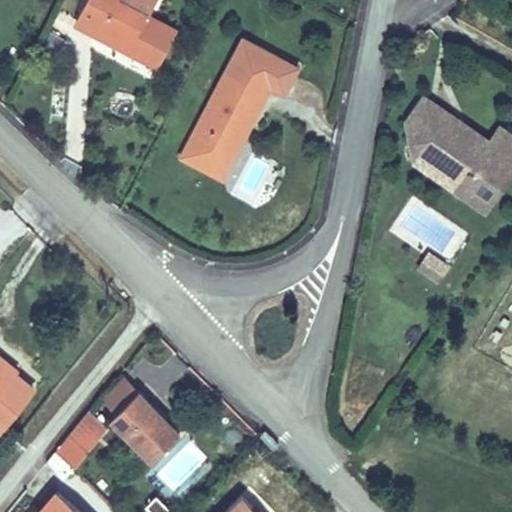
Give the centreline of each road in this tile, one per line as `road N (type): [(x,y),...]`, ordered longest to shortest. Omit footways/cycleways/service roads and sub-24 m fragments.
road 1 (tertiary): [(0,143),(183,327)]
road 2 (unclassified): [(383,0),(333,249)]
road 3 (unclassified): [(276,419),(309,370),(333,249)]
road 4 (unclassified): [(333,249),(293,276),(199,310),(183,327)]
road 5 (tertiary): [(276,419),(369,511)]
road 6 (tertiary): [(183,327),(276,419)]
